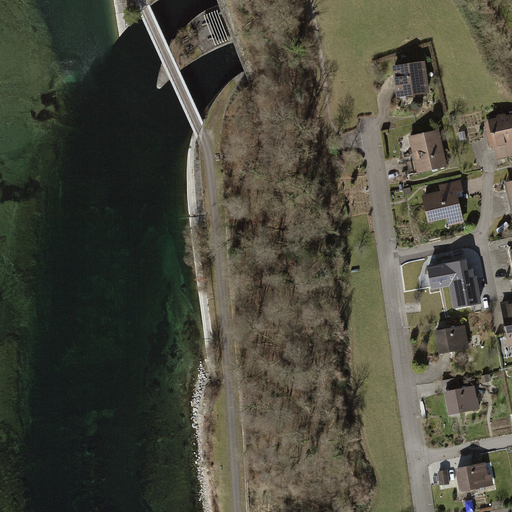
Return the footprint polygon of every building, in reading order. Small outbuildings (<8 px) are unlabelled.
[(427,63),(392,67),(397,102),(432,97),(427,63)] [(511,115),(487,122),(498,162),(511,157),(511,115)] [(438,132),(410,138),(419,174),(447,167),(438,132)] [(441,193),(421,198),(428,226),(447,221),(448,227),(465,223),(458,195),(464,194),(461,182),(440,187),(441,193)] [(454,303),(484,299),(479,262),(471,263),(470,253),(428,259),(432,284),(451,282),(454,303)] [(511,302),(501,305),(510,346),(511,345),(511,302)] [(466,327),(435,333),(439,356),(471,350),(466,327)] [(475,388),(444,394),(449,417),(480,410),(475,388)] [(486,464),(455,470),(460,493),(494,486),(492,475),(488,476),(486,464)] [(450,485),(448,471),(438,472),(440,486),(450,485)]
